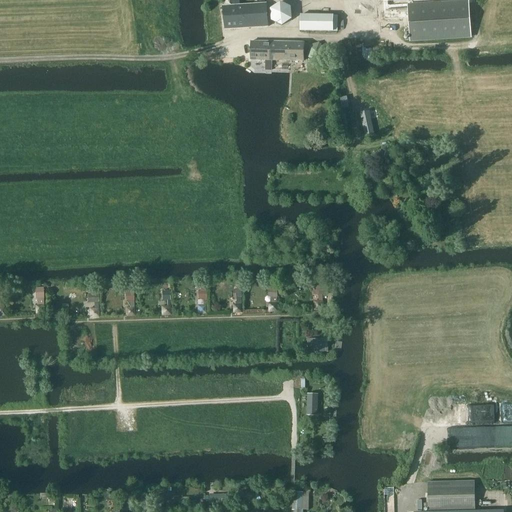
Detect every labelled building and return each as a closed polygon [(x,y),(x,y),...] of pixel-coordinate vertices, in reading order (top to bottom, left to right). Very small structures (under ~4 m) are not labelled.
[(233,0),(234,6),(224,6),(226,29),(268,26),(266,3),(254,4),(240,5),(239,0),(233,0)] [(439,2),(407,4),(410,42),(472,38),(469,0),(439,2)] [(282,1),(272,7),(272,18),(282,24),(292,19),(292,7),(282,1)] [(332,32),(332,17),(301,16),(300,32),(332,32)] [(303,60),(303,42),(251,41),(251,59),(265,60),(265,69),(272,70),(272,60),(303,60)] [(347,96),(340,98),(342,109),(349,107),(347,96)] [(369,110),(360,112),(365,137),(375,135),(369,110)] [(308,392),(307,414),(318,415),(319,393),(308,392)] [(429,511),(460,511),(476,511),(475,482),(428,483),(429,511)] [(296,510),(295,511),(302,511),(303,493),(293,493),(293,510),(296,510)]
